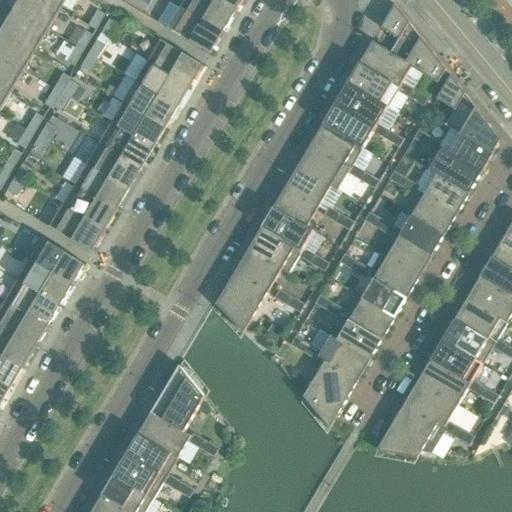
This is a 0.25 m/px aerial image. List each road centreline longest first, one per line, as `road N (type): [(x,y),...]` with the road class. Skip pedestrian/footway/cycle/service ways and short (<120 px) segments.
road 1 (residential): [(60,511),(346,36),(344,0)]
road 2 (residential): [(283,0),(0,476)]
road 3 (residential): [(511,145),(367,394),(373,413)]
road 4 (residential): [(373,413),(390,406),(511,202)]
road 5 (residential): [(434,0),(511,93)]
